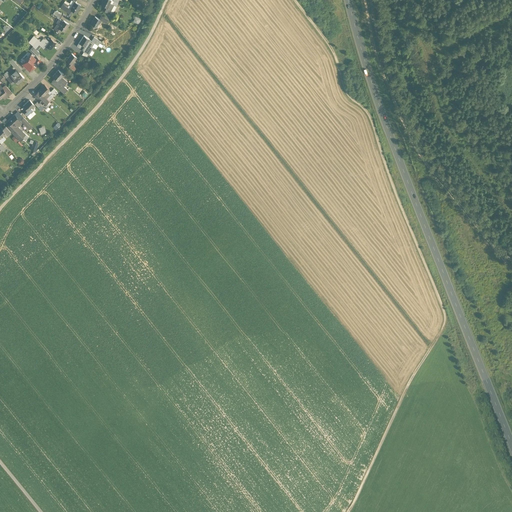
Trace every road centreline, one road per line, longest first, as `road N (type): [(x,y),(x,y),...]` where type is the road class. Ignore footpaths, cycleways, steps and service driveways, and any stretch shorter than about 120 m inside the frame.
road 1 (track): [(348,511),(445,318),(368,114),(346,92),(331,49),(293,0)]
road 2 (primary): [(511,442),(403,172),(348,0)]
road 3 (track): [(511,270),(417,152),(378,65),(364,0)]
road 4 (track): [(511,262),(419,142),(387,73),(370,0)]
road 5 (track): [(0,209),(116,84),(167,0)]
road 6 (residential): [(93,0),(50,65),(0,115)]
